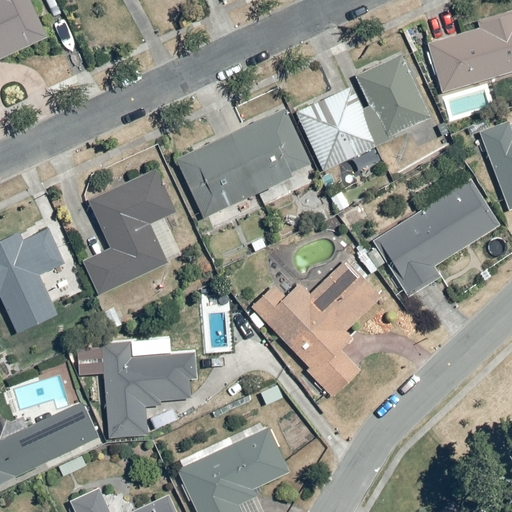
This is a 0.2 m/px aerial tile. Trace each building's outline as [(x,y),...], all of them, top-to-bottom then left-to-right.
[(0,0),(0,60),(50,39),(33,0),(0,0)] [(482,28),(427,43),(440,93),(511,74),(511,11),(480,20),(482,28)] [(293,110),(322,170),(431,118),(400,53),(352,76),(355,81),(293,110)] [(310,165),(280,108),(173,158),(205,219),(310,165)] [(511,116),(478,129),(508,213),(511,211),(511,116)] [(421,208),(369,240),(404,297),(442,273),(437,266),(500,227),(462,165),(413,195),(421,208)] [(109,245),(80,260),(96,294),(180,253),(162,216),(176,209),(154,166),(86,199),(109,245)] [(0,300),(15,334),(59,314),(40,273),(63,262),(47,228),(26,237),(23,231),(0,241),(0,300)] [(270,281),(247,304),(307,364),(304,367),(332,396),(359,369),(338,347),(350,335),(345,330),(381,294),(346,259),(332,272),(328,267),(314,281),(317,284),(312,289),(306,282),(302,286),(298,281),(284,295),(270,281)] [(116,303),(103,310),(112,326),(125,319),(116,303)] [(104,333),(107,435),(145,434),(144,405),(162,404),(161,400),(188,399),(187,378),(193,378),(193,353),(169,354),(168,335),(145,335),(146,356),(136,356),(135,332),(104,333)] [(277,382),(260,390),(266,404),(283,396),(277,382)] [(92,405),(83,409),(79,399),(2,435),(0,431),(0,481),(45,460),(49,469),(61,463),(65,473),(86,464),(81,454),(109,441),(92,405)] [(267,420),(172,467),(194,511),(262,511),(253,493),(289,475),(276,450),(281,448),(267,420)] [(109,511),(97,485),(67,498),(73,511),(175,511),(167,493),(124,511),(109,511)]
